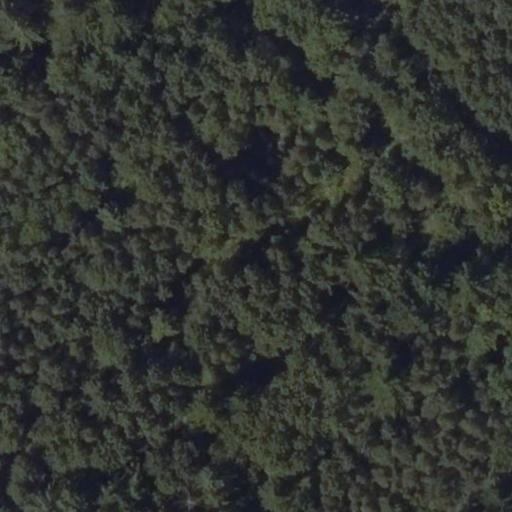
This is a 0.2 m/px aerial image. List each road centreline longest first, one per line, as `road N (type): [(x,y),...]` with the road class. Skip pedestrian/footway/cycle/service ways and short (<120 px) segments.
road 1 (track): [(0,281),(308,44)]
road 2 (track): [(511,256),(365,96),(253,0)]
road 3 (track): [(357,0),(511,155)]
